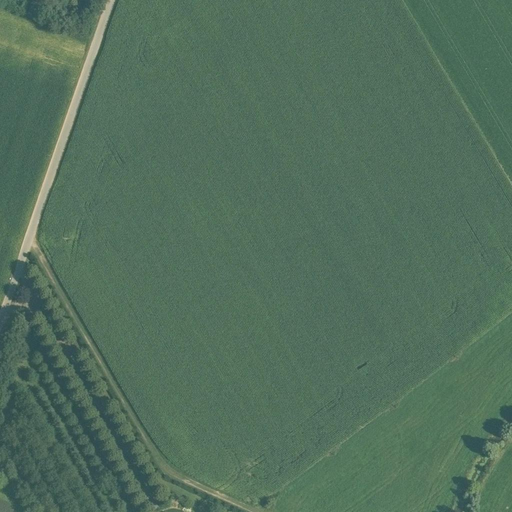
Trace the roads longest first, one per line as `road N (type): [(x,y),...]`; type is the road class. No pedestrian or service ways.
road 1 (track): [(31,234),(166,467),(261,511)]
road 2 (track): [(112,0),(0,330)]
